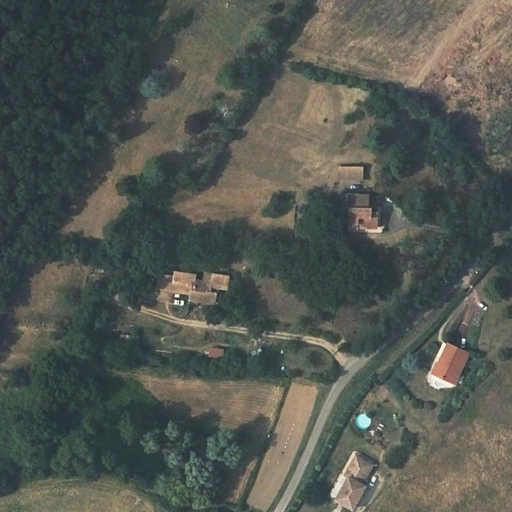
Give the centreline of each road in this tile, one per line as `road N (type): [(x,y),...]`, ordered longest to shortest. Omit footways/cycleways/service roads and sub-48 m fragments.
road 1 (unclassified): [(277,511),(348,369),(430,306),(511,206)]
road 2 (track): [(348,369),(318,341),(175,320),(122,303)]
road 3 (track): [(236,511),(80,471),(23,467)]
